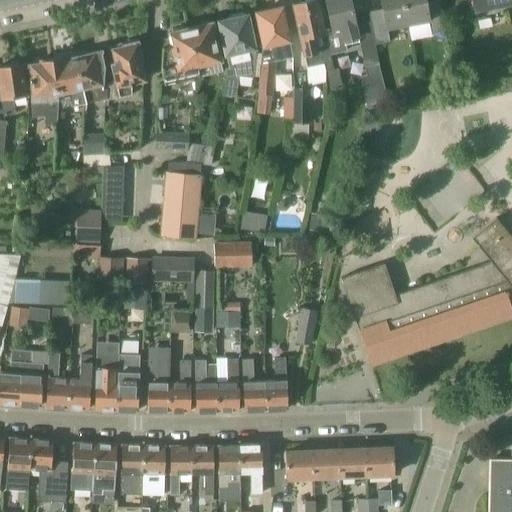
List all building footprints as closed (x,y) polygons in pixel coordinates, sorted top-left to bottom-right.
[(307,85),(325,82),(326,69),(334,67),(330,52),(327,40),(328,35),(331,34),(330,28),(323,29),(317,0),(303,0),(293,2),(307,65),(307,85)] [(324,0),(331,28),(330,28),(331,34),(328,35),(327,40),(330,52),(345,49),(344,43),(358,40),(354,24),(355,24),(349,0),(324,0)] [(374,43),(388,40),(386,27),(407,23),(402,0),(380,0),(383,16),(369,18),(374,43)] [(445,30),(440,4),(426,7),(424,0),(402,0),(407,23),(427,19),(430,33),(445,30)] [(268,9),(257,12),(264,47),(261,48),(260,64),(274,61),(292,57),(288,39),(281,6),(279,7),(278,4),(267,6),(268,9)] [(227,56),(228,67),(228,68),(234,67),(235,76),(237,76),(252,77),(254,46),(247,13),(244,13),(244,11),(229,14),(230,17),(219,19),(227,56)] [(197,21),(197,24),(187,26),(198,70),(208,68),(206,61),(219,58),(210,21),(208,22),(207,19),(197,21)] [(163,38),(160,67),(164,82),(164,84),(177,81),(176,75),(197,70),(198,70),(187,26),(184,27),(184,24),(171,27),(171,30),(169,30),(170,37),(164,38),(164,37),(163,37),(163,38)] [(105,100),(119,97),(119,95),(130,92),(131,81),(142,78),(143,68),(141,60),(143,59),(143,49),(138,40),(136,41),(136,38),(128,37),(121,41),(122,44),(112,46),(115,61),(111,62),(116,81),(106,83),(106,88),(105,99),(105,100)] [(78,54),(76,55),(85,91),(88,103),(105,99),(106,88),(101,88),(103,65),(100,49),(88,52),(86,50),(77,51),(78,54)] [(62,58),(53,59),(59,97),(70,95),(71,98),(72,106),(88,103),(85,91),(76,55),(75,55),(71,53),(62,55),(62,58)] [(56,125),(56,123),(57,112),(58,97),(59,97),(53,59),(43,61),(40,58),(31,60),(31,62),(28,63),(30,100),(31,100),(31,117),(44,116),(44,125),(56,125)] [(8,63),(0,64),(0,89),(4,113),(15,111),(12,97),(27,94),(21,61),(18,62),(16,60),(10,60),(8,63)] [(256,113),(269,114),(270,96),(272,96),(274,61),(260,64),(256,113)] [(367,109),(374,107),(388,104),(378,62),(364,66),(364,65),(366,75),(360,77),(367,109)] [(235,96),(237,76),(235,76),(234,67),(228,68),(228,67),(224,68),(221,95),(235,96)] [(511,77),(370,109),(366,110),(346,218),(359,220),(378,120),(511,89),(511,77)] [(308,124),(309,88),(292,88),(292,98),(294,98),(294,115),(293,119),(292,119),(292,123),(308,124)] [(294,98),(292,98),(283,97),(283,118),(292,119),(293,119),(294,115),(294,98)] [(156,138),(156,145),(160,148),(165,148),(187,149),(187,142),(188,136),(188,133),(156,132),(156,138)] [(83,143),(82,154),(103,152),(103,142),(83,143)] [(210,165),(214,146),(189,142),(188,148),(188,149),(187,149),(185,161),(210,165)] [(109,164),(108,152),(103,152),(82,154),(82,165),(109,164)] [(126,165),(106,164),(105,191),(125,192),(126,165)] [(200,172),(167,169),(161,234),(194,237),(200,172)] [(76,209),(75,242),(99,243),(100,210),(76,209)] [(266,215),(243,211),(240,228),(264,232),(266,215)] [(308,230),(325,233),(327,216),(310,213),(308,230)] [(370,365),(397,357),(396,353),(511,314),(511,235),(496,215),(471,234),(490,259),(393,292),(383,263),(340,278),(370,365)] [(264,236),(263,245),(273,246),(274,237),(264,236)] [(26,241),(13,241),(11,251),(25,252),(26,241)] [(214,267),(215,267),(236,267),(235,241),(214,241),(214,267)] [(251,267),(251,241),(235,241),(236,267),(251,267)] [(72,244),(72,257),(75,257),(87,258),(96,258),(98,258),(98,255),(98,254),(99,245),(72,244)] [(8,303),(14,280),(20,255),(0,253),(0,301),(8,304),(8,303)] [(98,270),(97,275),(121,276),(122,256),(98,255),(98,258),(98,270)] [(126,280),(146,281),(147,257),(127,256),(126,280)] [(151,280),(192,282),(193,257),(152,256),(151,280)] [(196,305),(212,305),(213,269),(197,269),(196,305)] [(67,305),(68,283),(39,282),(14,280),(8,303),(38,304),(67,305)] [(221,303),(221,311),(231,311),(239,311),(239,303),(221,303)] [(71,325),(71,323),(72,312),(73,308),(52,307),(51,323),(71,325)] [(315,310),(300,308),(295,342),(310,344),(315,310)] [(171,311),(170,332),(190,332),(190,311),(171,311)] [(216,311),(216,323),(231,322),(231,311),(221,311),(216,311)] [(72,312),(71,323),(92,325),(93,314),(72,312)] [(195,312),(195,331),(212,331),(212,313),(195,312)] [(0,371),(0,401),(18,402),(23,349),(21,349),(12,348),(10,372),(0,371)] [(23,349),(18,402),(40,404),(42,375),(44,362),(30,361),(31,350),(23,349)] [(95,377),(94,407),(116,408),(117,378),(117,355),(117,351),(97,350),(96,353),(95,377)] [(47,372),(45,404),(66,405),(68,377),(58,377),(58,373),(59,353),(48,352),(47,372)] [(68,377),(66,405),(89,406),(91,375),(91,355),(80,354),(79,374),(79,378),(68,377)] [(117,378),(116,408),(137,409),(139,379),(140,355),(129,355),(117,355),(117,378)] [(147,381),(147,409),(168,409),(168,381),(169,358),(148,357),(148,358),(147,381)] [(275,379),(264,379),(265,408),(286,407),(286,406),(285,379),(284,357),(274,358),(275,379)] [(241,359),(243,409),(265,408),(264,379),(254,380),(253,358),(241,359)] [(227,381),(217,381),(217,409),(239,409),(239,381),(238,359),(227,359),(227,381)] [(168,381),(168,409),(189,410),(190,381),(190,360),(179,360),(179,381),(168,381)] [(206,360),(195,360),(195,381),(195,409),(217,409),(217,381),(206,381),(206,360)] [(5,488),(27,490),(29,466),(31,438),(9,436),(5,486),(5,488)] [(31,438),(29,466),(40,467),(37,500),(54,500),(56,460),(51,460),(53,440),(31,438)] [(73,440),(72,469),(71,489),(92,490),(94,441),(73,440)] [(102,490),(113,490),(114,485),(116,442),(94,441),(92,490),(92,493),(101,494),(102,490)] [(120,486),(120,493),(142,494),(143,472),(142,472),(142,443),(121,442),(120,486)] [(153,495),(163,495),(163,486),(164,443),(142,443),(142,472),(143,472),(153,473),(153,495)] [(250,494),(261,494),(261,486),(261,443),(240,444),(240,472),(250,472),(250,494)] [(170,494),(178,494),(179,486),(179,471),(191,471),(192,444),(170,444),(170,494)] [(204,494),(212,494),(213,444),(192,444),(191,471),(204,471),(204,494)] [(240,480),(240,472),(240,444),(218,444),(218,485),(227,485),(227,480),(240,480)] [(393,472),(392,446),(365,447),(366,473),(393,472)] [(338,448),(339,474),(366,473),(365,447),(338,448)] [(338,448),(312,449),(313,475),(339,474),(338,448)] [(284,450),(286,476),(313,475),(312,449),(284,450)] [(511,511),(511,457),(490,457),(488,511),(511,511)] [(67,461),(56,460),(54,500),(65,501),(67,461)] [(273,496),(272,511),(295,511),(296,497),(273,496)] [(358,499),(358,511),(367,511),(367,499),(358,499)] [(377,511),(378,499),(367,499),(367,511),(377,511)] [(303,511),(314,511),(314,501),(303,500),(303,511)] [(340,511),(340,500),(331,500),(330,511),(340,511)]
